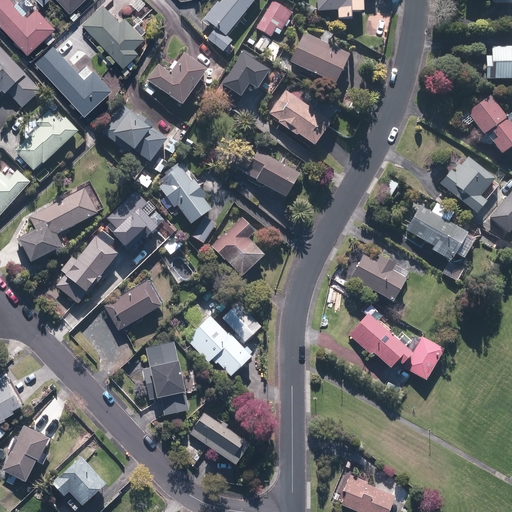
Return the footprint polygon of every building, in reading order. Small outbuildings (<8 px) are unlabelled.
[(0,0),(0,25),(28,55),(55,29),(36,9),(27,18),(25,15),(23,16),(13,6),(15,4),(11,0),(0,0)] [(56,0),(70,14),(84,0),(56,0)] [(226,37),(257,0),(223,0),(220,4),(218,2),(202,22),(209,27),(211,25),(216,30),(207,40),(223,53),(224,52),(230,45),(232,42),(226,37)] [(316,0),(317,13),(338,12),(338,21),(351,20),(351,13),(363,13),(363,2),(363,0),(316,0)] [(292,13),(272,2),(255,30),(271,39),(277,29),(281,32),(292,13)] [(103,5),(82,25),(123,68),(138,54),(134,50),(145,39),(142,36),(146,32),(138,24),(134,28),(125,18),(120,23),(112,14),(103,5)] [(304,34),(290,63),(335,85),(343,71),(350,57),(304,34)] [(49,45),(55,39),(51,35),(45,41),(49,45)] [(262,36),(258,42),(249,36),(243,45),(252,51),(254,48),(272,60),(280,47),(262,36)] [(230,56),(235,49),(230,45),(224,52),(230,56)] [(486,79),(511,79),(511,45),(492,46),(492,56),(486,56),(486,79)] [(41,92),(0,47),(0,94),(2,92),(5,95),(8,93),(13,98),(23,109),(41,92)] [(53,47),(35,63),(85,116),(112,91),(94,71),(92,72),(84,80),(78,73),(61,55),(53,47)] [(255,89),(257,91),(269,72),(253,62),(255,59),(243,51),(214,96),(235,109),(244,96),(247,91),(252,94),(255,89)] [(183,107),(208,71),(185,55),(171,74),(158,65),(147,82),(165,95),(183,107)] [(92,72),(86,66),(78,73),(84,80),(92,72)] [(324,134),(332,124),(286,91),(269,115),(279,122),(278,124),(297,137),(298,136),(315,147),(324,134)] [(511,146),(511,126),(490,96),(467,112),(483,134),(490,129),(496,138),(491,141),(500,154),(511,146)] [(139,118),(122,106),(102,133),(131,154),(133,150),(151,163),(167,141),(159,135),(152,129),(153,127),(140,117),(139,118)] [(44,166),(79,133),(66,119),(60,124),(49,112),(36,124),(40,128),(19,147),(14,152),(33,172),(42,164),(44,166)] [(301,175),(258,151),(245,174),(256,181),(255,182),(287,200),(301,175)] [(451,169),(439,183),(476,214),(486,202),(480,197),(494,180),(467,157),(461,165),(459,163),(455,169),(456,170),(455,172),(451,169)] [(191,183),(178,164),(158,179),(162,185),(159,187),(166,197),(161,201),(167,211),(173,207),(175,209),(177,207),(191,226),(212,211),(204,200),(207,198),(194,181),(191,183)] [(0,217),(30,184),(17,172),(9,180),(0,172),(0,217)] [(155,180),(144,172),(137,182),(148,190),(155,180)] [(398,185),(389,179),(382,191),(391,197),(398,185)] [(98,215),(85,190),(30,218),(37,233),(20,242),(32,264),(64,248),(57,235),(98,215)] [(507,233),(511,227),(511,190),(489,218),(507,233)] [(450,261),(467,233),(448,222),(454,212),(435,201),(430,211),(420,206),(406,230),(433,246),(430,250),(450,261)] [(204,245),(216,224),(205,218),(193,238),(204,245)] [(255,234),(242,219),(212,247),(225,261),(226,261),(241,277),(264,256),(249,240),(255,234)] [(183,244),(176,235),(164,246),(172,254),(183,244)] [(118,255),(96,237),(77,262),(72,258),(62,272),(66,276),(57,287),(79,305),(87,294),(89,296),(102,279),(100,278),(118,255)] [(363,254),(349,278),(391,302),(404,278),(391,270),(395,264),(379,255),(375,262),(363,254)] [(119,332),(162,308),(148,283),(105,307),(119,332)] [(214,299),(205,307),(214,317),(223,309),(214,299)] [(239,303),(222,319),(245,343),(262,328),(239,303)] [(411,352),(367,313),(348,334),(371,354),(373,352),(389,367),(395,360),(401,364),(411,352)] [(228,336),(210,317),(197,330),(195,329),(189,335),(190,337),(186,340),(209,364),(212,361),(216,365),(217,364),(231,378),(252,358),(229,334),(228,336)] [(425,380),(443,349),(422,337),(412,353),(404,368),(425,380)] [(189,412),(174,342),(146,348),(150,368),(143,370),(150,401),(157,399),(157,400),(161,400),(163,408),(165,417),(189,412)] [(9,380),(0,385),(0,422),(25,408),(9,380)] [(204,414),(189,435),(236,467),(250,446),(226,429),(228,427),(223,423),(221,426),(204,414)] [(49,440),(24,427),(2,471),(27,484),(49,440)] [(51,482),(64,496),(70,490),(82,504),(105,483),(81,456),(51,482)] [(357,511),(386,511),(395,491),(383,486),(382,489),(348,476),(342,492),(345,493),(340,505),(357,511)]
